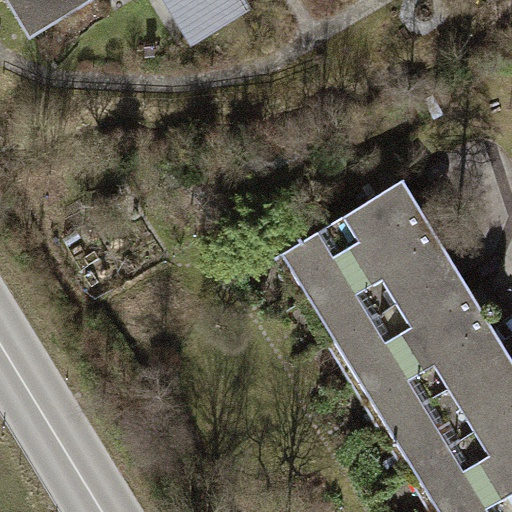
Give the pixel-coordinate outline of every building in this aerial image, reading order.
[(12,0),(31,31),(82,0),(169,0),(175,10),(191,0),(12,0)] [(402,179),(283,252),(309,296),(427,223),(402,179)] [(427,223),(309,296),(335,337),(454,266),(427,223)] [(454,266),(335,337),(362,380),(481,308),(454,266)] [(481,308),(362,380),(388,424),(507,351),(481,308)] [(511,359),(507,351),(388,424),(413,466),(511,407),(511,359)] [(511,407),(413,466),(441,510),(511,466),(511,407)] [(511,511),(511,466),(441,510),(442,511),(511,511)]
